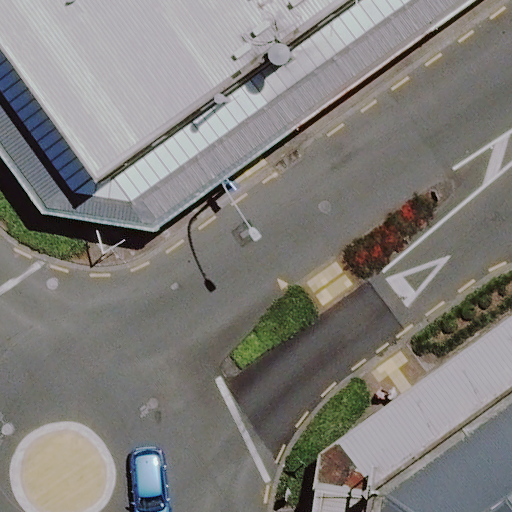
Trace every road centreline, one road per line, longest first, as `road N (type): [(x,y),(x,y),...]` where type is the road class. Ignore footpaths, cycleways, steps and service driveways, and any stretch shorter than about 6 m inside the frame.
road 1 (tertiary): [(511,151),(150,414)]
road 2 (tertiary): [(3,384),(66,367),(127,390),(150,414)]
